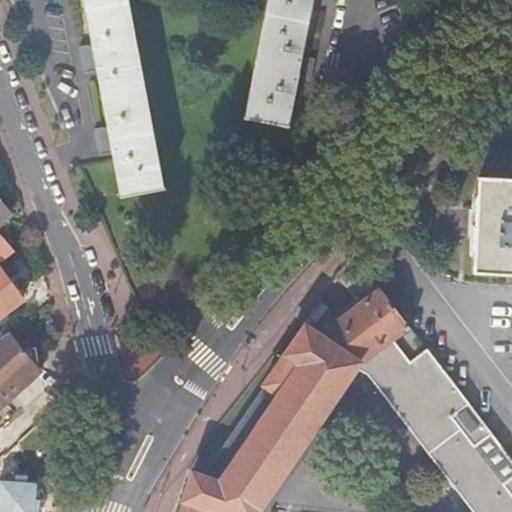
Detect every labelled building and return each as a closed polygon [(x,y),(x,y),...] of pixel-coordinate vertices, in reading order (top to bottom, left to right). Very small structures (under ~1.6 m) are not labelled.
[(130,0),(85,0),(115,161),(122,204),(168,199),(130,0)] [(264,0),(242,122),(289,131),(295,102),(314,0),(264,0)] [(511,178),(477,176),(472,272),(511,274),(511,178)] [(0,200),(0,221),(10,213),(0,200)] [(21,296),(0,266),(0,314),(20,301),(21,296)] [(258,511),(260,509),(356,368),(367,375),(473,511),(511,511),(511,497),(454,421),(471,408),(426,350),(409,363),(390,339),(408,326),(380,290),(366,300),(360,299),(352,304),(351,312),(344,317),(337,317),(330,322),(329,329),(319,336),(299,365),(284,355),(201,476),(192,472),(181,501),(184,503),(180,511),(258,511)] [(0,336),(0,398),(36,366),(34,347),(21,349),(6,332),(0,336)] [(0,478),(0,511),(33,511),(36,481),(0,478)]
